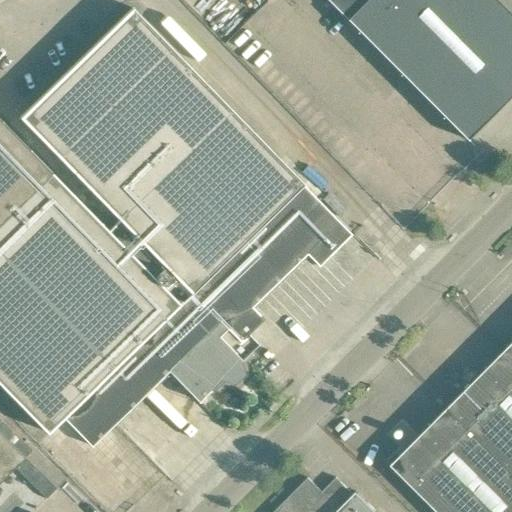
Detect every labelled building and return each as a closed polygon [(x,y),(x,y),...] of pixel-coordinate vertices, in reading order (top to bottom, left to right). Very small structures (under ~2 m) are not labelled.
[(466,137),(511,91),(511,17),(495,0),(328,0),(467,139),(468,139),(466,137)] [(0,383),(34,418),(47,432),(63,417),(91,446),(168,370),(199,401),(220,380),(235,384),(245,373),(241,359),(256,344),(247,334),(263,318),(251,306),(307,252),(318,264),(351,233),(132,7),(19,116),(9,127),(0,117),(0,383)] [(511,511),(511,342),(391,464),(439,511),(511,511)] [(0,511),(0,481),(14,467),(24,457),(26,459),(33,451),(0,418),(0,511),(30,511),(31,511),(30,511),(0,511)] [(24,457),(14,467),(31,484),(41,474),(26,459),(24,457)] [(376,511),(370,505),(356,491),(353,494),(336,477),(322,491),(308,477),(273,511),(376,511)]
